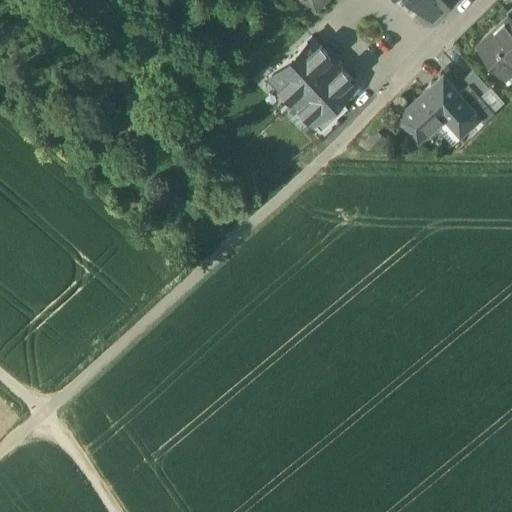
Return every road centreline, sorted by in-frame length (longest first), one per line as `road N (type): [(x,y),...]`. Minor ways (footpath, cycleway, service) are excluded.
road 1 (track): [(511,169),(329,154),(46,409)]
road 2 (residential): [(494,0),(329,154)]
road 3 (track): [(46,409),(116,511)]
